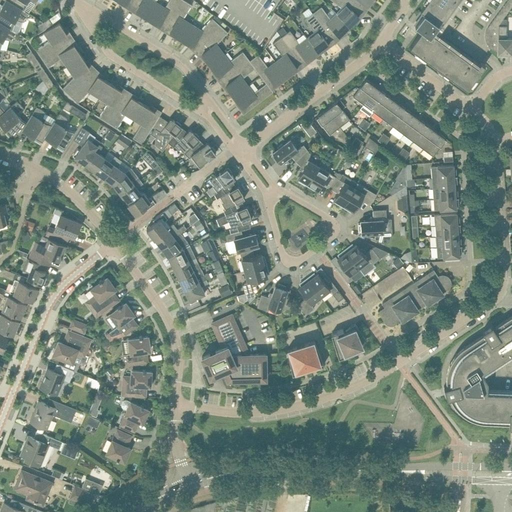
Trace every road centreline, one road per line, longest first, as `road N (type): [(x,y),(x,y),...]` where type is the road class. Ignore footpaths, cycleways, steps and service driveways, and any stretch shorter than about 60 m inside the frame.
road 1 (residential): [(398,362),(502,287),(492,138)]
road 2 (residential): [(173,404),(281,408),(340,392),(398,362)]
road 3 (residential): [(0,423),(55,294),(113,243)]
road 4 (secondary): [(394,471),(259,469),(187,484)]
road 5 (residential): [(268,197),(287,259),(305,257),(328,239),(329,219),(277,189)]
road 6 (residential): [(173,404),(174,335),(113,243)]
road 7 (residential): [(243,146),(380,43)]
road 8 (residential): [(80,5),(108,54),(204,112)]
road 9 (residential): [(210,105),(179,65),(80,5)]
